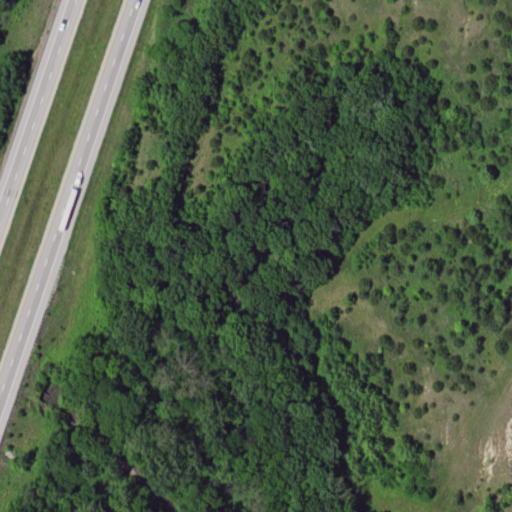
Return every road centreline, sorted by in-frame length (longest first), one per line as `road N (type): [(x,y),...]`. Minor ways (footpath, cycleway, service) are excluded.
road 1 (motorway): [(0,408),(136,0)]
road 2 (motorway): [(71,0),(0,210)]
